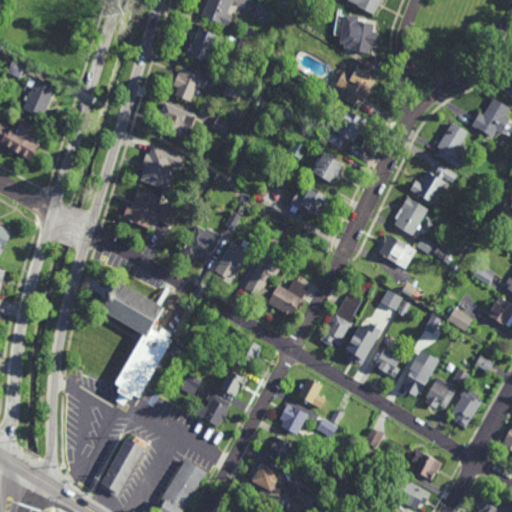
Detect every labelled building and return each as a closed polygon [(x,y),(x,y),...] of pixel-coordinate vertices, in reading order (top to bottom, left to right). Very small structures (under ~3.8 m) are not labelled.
[(230,27),(223,24),(203,15),(209,0),(232,0),(231,4),(233,5),(229,13),(235,16),(230,27)] [(382,0),(375,15),(357,6),(358,4),(348,0),(382,0)] [(270,23),(252,16),(259,1),(276,9),(270,23)] [(297,15),(291,13),(295,2),(301,5),(297,15)] [(367,23),(368,22),(372,23),(371,24),(375,25),(370,54),(351,51),(353,39),(342,37),(345,15),(359,17),(359,22),(367,23)] [(59,68),(39,61),(41,55),(28,51),(33,37),(27,35),(30,26),(45,31),(42,38),(64,45),(61,54),(63,55),(59,68)] [(207,30),(208,29),(210,30),(209,31),(218,35),(215,43),(223,46),(218,57),(211,54),(208,62),(187,54),(191,43),(194,44),(201,27),(207,30)] [(249,56),(236,50),(241,38),(254,44),(249,56)] [(20,78),(8,72),(14,60),(26,66),(20,78)] [(378,79),(366,101),(363,99),(362,101),(359,99),(355,106),(340,98),(345,90),(337,85),(345,72),(353,76),(358,67),(378,79)] [(202,77),(209,80),(205,90),(197,86),(191,101),(175,94),(178,87),(174,85),(182,68),(203,76),(202,77)] [(277,80),(271,77),(273,72),(280,75),(277,80)] [(35,81),(36,79),(56,88),(43,118),(23,109),(26,101),(24,99),(26,96),(28,97),(30,93),(25,90),(30,79),(35,81)] [(239,98),(225,92),(229,81),(243,87),(239,98)] [(249,98),(244,96),(247,88),(252,90),(249,98)] [(505,117),(511,121),(506,129),(507,130),(505,134),(503,132),(501,134),(497,131),(493,138),(478,128),(477,130),(472,127),(480,114),(483,116),(494,98),(511,109),(505,117)] [(193,127),(191,126),(185,139),(181,137),(179,141),(177,140),(177,141),(172,139),(173,138),(162,133),(168,119),(161,116),(166,103),(198,116),(193,127)] [(362,133),(361,132),(354,144),(346,139),(340,148),(328,141),(332,134),(339,138),(340,136),(334,132),(337,126),(333,123),(338,113),(345,117),(349,110),(369,122),(362,133)] [(227,135),(213,129),(218,116),(232,123),(227,135)] [(0,121),(17,131),(24,120),(44,131),(37,143),(40,144),(31,161),(0,144),(1,142),(0,141),(0,121)] [(455,158),(463,163),(460,168),(438,155),(441,150),(438,148),(453,123),(470,133),(455,158)] [(301,160),(288,153),(295,141),(307,148),(301,160)] [(175,155),(183,157),(179,167),(172,164),(167,178),(173,180),(169,191),(141,181),(146,165),(144,164),(147,154),(151,155),(154,146),(176,153),(175,155)] [(345,167),(341,172),(345,174),(340,182),(336,180),(333,186),(314,174),(317,167),(315,166),(319,159),(321,161),(325,155),(345,167)] [(453,184),(444,178),(443,181),(448,184),(435,205),(411,191),(417,182),(421,184),(428,173),(436,177),(438,174),(437,173),(441,165),(458,175),(453,184)] [(288,190),(275,182),(281,170),(294,178),(288,190)] [(324,205),(327,207),(324,212),(321,211),(317,218),(313,216),(312,217),(309,216),(310,214),(302,210),(301,211),(291,205),(297,194),(305,199),(311,189),(328,199),(324,205)] [(159,209),(163,211),(165,205),(179,210),(172,227),(158,221),(159,219),(155,217),(150,229),(123,218),(128,207),(132,209),(139,190),(162,200),(159,209)] [(505,204),(501,201),(505,195),(509,198),(505,204)] [(413,237),(395,226),(398,221),(395,219),(402,208),(403,209),(409,198),(430,210),(420,226),(421,227),(419,230),(418,229),(413,237)] [(236,230),(227,226),(234,212),(243,217),(236,230)] [(0,225),(13,232),(5,248),(4,247),(0,254),(0,225)] [(208,232),(210,229),(223,237),(209,260),(196,252),(194,256),(185,250),(199,226),(208,232)] [(275,252),(265,245),(273,232),(283,238),(275,252)] [(416,251),(406,267),(379,250),(382,245),(384,247),(391,236),(416,251)] [(428,251),(419,245),(424,238),(433,244),(428,251)] [(243,262),(244,263),(238,273),(237,272),(232,280),(222,274),(223,271),(218,268),(227,252),(228,252),(233,243),(242,248),(246,241),(253,245),(243,262)] [(279,258),(282,253),(285,255),(283,259),(285,260),(277,275),(274,273),(261,295),(246,286),(260,262),(262,263),(268,252),(279,258)] [(496,272),(489,284),(473,274),(478,266),(483,269),(485,265),(496,272)] [(291,315),(269,302),(281,282),(287,286),(293,276),(308,285),(291,315)] [(165,308),(152,330),(159,334),(161,329),(172,335),(170,339),(172,340),(138,400),(132,397),(130,401),(127,400),(122,408),(114,403),(118,395),(116,394),(119,389),(114,386),(143,335),(101,311),(105,304),(98,300),(100,298),(87,291),(92,283),(109,292),(111,288),(114,290),(119,281),(165,308)] [(410,296),(402,290),(406,284),(415,290),(410,296)] [(381,303),(397,311),(403,297),(387,289),(381,303)] [(351,320),(354,322),(340,344),(335,341),(333,345),(321,338),(323,334),(322,333),(336,311),(337,312),(350,291),(363,299),(351,320)] [(511,321),(510,325),(506,322),(505,324),(488,312),(499,294),(511,301),(511,321)] [(412,319),(401,314),(407,301),(418,306),(412,319)] [(465,330),(447,319),(455,306),(473,317),(465,330)] [(439,336),(446,320),(431,314),(425,330),(439,336)] [(367,360),(356,353),(355,355),(351,352),(352,351),(344,346),(354,330),(377,343),(367,360)] [(183,345),(177,342),(180,337),(186,340),(183,345)] [(260,358),(256,356),(253,362),(249,359),(247,364),(229,356),(232,349),(240,353),(248,337),(263,344),(260,350),(263,351),(260,358)] [(176,360),(169,356),(176,343),(183,348),(176,360)] [(419,359),(411,354),(417,343),(426,348),(419,359)] [(402,357),(397,366),(400,368),(396,376),(375,364),(385,347),(402,357)] [(490,371),(475,363),(480,354),(495,361),(490,371)] [(421,391),(415,388),(413,390),(410,388),(411,385),(405,382),(409,375),(406,373),(410,366),(429,377),(421,391)] [(464,384),(453,379),(460,367),(470,373),(464,384)] [(242,389),(241,388),(237,395),(222,386),(232,369),(248,378),(242,389)] [(195,395),(181,387),(189,372),(203,379),(195,395)] [(323,384),(313,402),(308,400),(307,402),(305,400),(306,398),(298,394),(302,387),(301,386),(302,383),(304,383),(308,376),(323,384)] [(457,389),(455,392),(456,392),(446,408),(440,404),(437,408),(426,401),(428,397),(427,396),(433,386),(432,385),(432,384),(434,385),(439,376),(454,385),(453,387),(457,389)] [(467,427),(456,419),(459,415),(453,411),(463,395),(461,394),(467,386),(480,394),(477,398),(483,402),(467,427)] [(227,411),(230,412),(227,418),(224,417),(220,426),(197,414),(203,403),(208,406),(212,400),(208,398),(211,391),(232,401),(227,411)] [(293,405),(309,413),(298,434),(281,425),(285,419),(281,417),(288,404),(292,406),(293,405)] [(338,423),(331,420),(337,408),(343,412),(338,423)] [(332,437),(317,428),(323,418),(338,427),(332,437)] [(377,448),(364,441),(372,427),(385,434),(377,448)] [(511,449),(502,443),(511,427),(511,449)] [(134,438),(136,436),(146,442),(145,445),(147,446),(121,492),(120,492),(117,496),(108,491),(99,487),(102,482),(103,482),(130,433),(133,435),(132,437),(134,438)] [(287,457),(285,456),(282,461),(268,453),(277,436),(294,445),(287,457)] [(308,465),(297,459),(304,446),(315,452),(308,465)] [(443,462),(438,471),(437,470),(432,479),(415,469),(418,463),(413,460),(418,452),(416,451),(417,449),(419,450),(420,449),(443,462)] [(210,472),(185,511),(186,511),(160,511),(159,511),(166,501),(162,498),(187,458),(210,472)] [(279,476),(287,480),(280,492),(273,488),(272,491),(252,480),(255,474),(252,473),(256,467),(259,469),(262,462),(282,473),(279,476)] [(426,504),(421,502),(417,508),(394,495),(394,494),(390,492),(399,474),(432,493),(426,504)] [(373,495),(361,490),(365,482),(377,487),(373,495)] [(311,509),(304,505),(303,506),(291,499),(298,487),(317,497),(311,509)] [(511,503),(511,511),(482,511),(479,510),(481,508),(476,505),(484,491),(489,494),(490,491),(511,503)]
